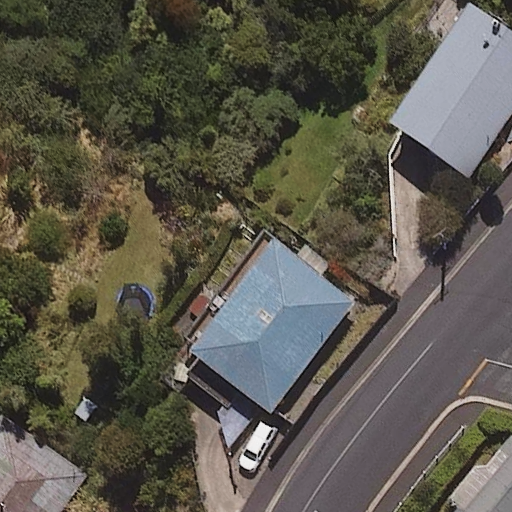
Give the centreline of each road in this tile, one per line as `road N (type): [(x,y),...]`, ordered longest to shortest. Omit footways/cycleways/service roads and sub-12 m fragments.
road 1 (tertiary): [(299,511),(318,478),(440,347)]
road 2 (tertiary): [(440,347),(453,312),(511,243)]
